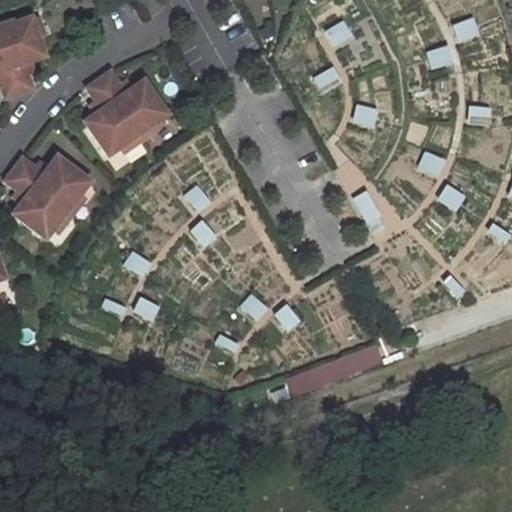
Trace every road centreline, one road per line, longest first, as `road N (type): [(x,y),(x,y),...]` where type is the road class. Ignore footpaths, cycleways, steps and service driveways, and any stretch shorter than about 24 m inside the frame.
road 1 (unclassified): [(190,6),(335,257)]
road 2 (residential): [(190,6),(99,54),(0,152)]
